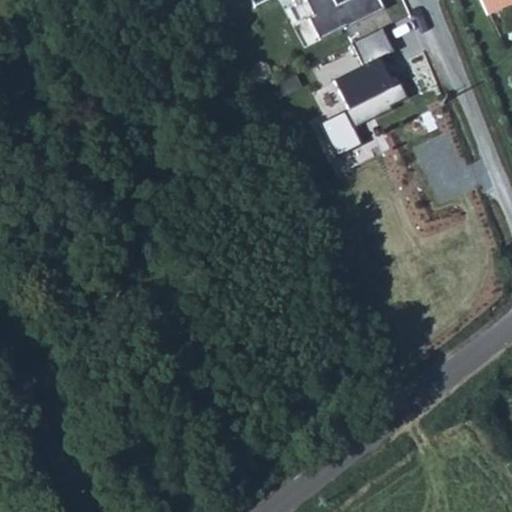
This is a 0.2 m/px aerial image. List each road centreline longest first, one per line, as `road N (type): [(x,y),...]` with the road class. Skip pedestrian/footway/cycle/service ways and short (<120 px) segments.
road 1 (tertiary): [(268,511),(511,329)]
road 2 (unclassified): [(511,213),(424,0)]
road 3 (unclassified): [(84,511),(0,360)]
